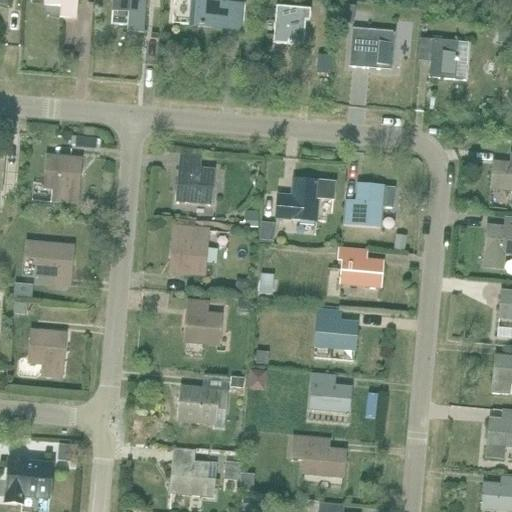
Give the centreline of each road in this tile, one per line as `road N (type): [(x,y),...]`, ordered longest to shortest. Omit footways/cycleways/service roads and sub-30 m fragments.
road 1 (residential): [(412,511),(441,206),(436,171),(404,148),(132,128)]
road 2 (residential): [(101,424),(132,128)]
road 3 (residential): [(132,128),(0,110)]
